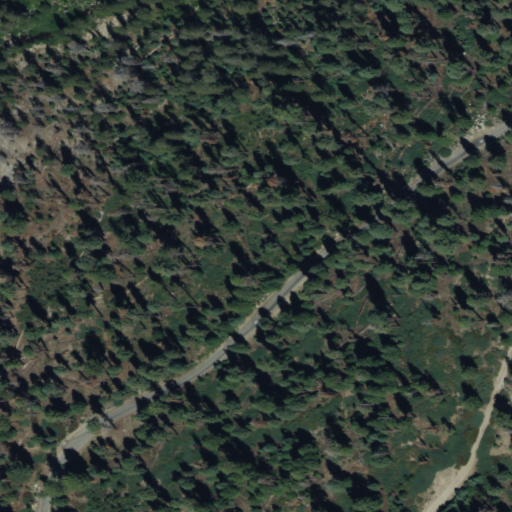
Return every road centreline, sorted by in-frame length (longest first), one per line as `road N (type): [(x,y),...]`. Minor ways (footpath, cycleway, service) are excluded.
road 1 (residential): [(511,124),(466,147),(326,252),(194,377),(95,426),(48,479),(45,511)]
road 2 (track): [(511,367),(475,449),(429,511)]
